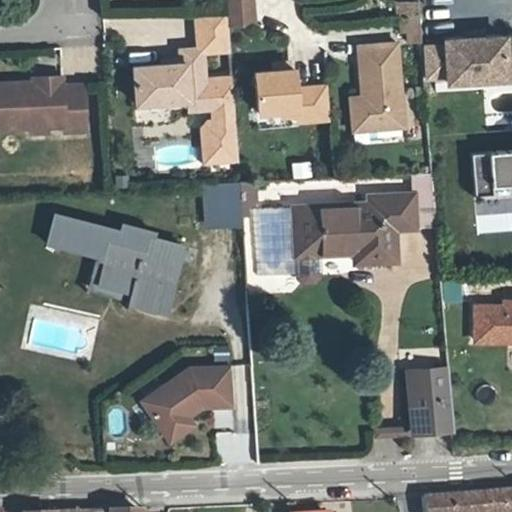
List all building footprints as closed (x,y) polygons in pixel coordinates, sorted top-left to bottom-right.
[(249,0),(225,0),(228,28),(251,29),(249,0)] [(397,4),(399,22),(420,20),(419,2),(397,4)] [(200,50),(200,51),(229,50),(228,28),(227,14),(195,15),(197,50),(200,50)] [(420,20),(399,22),(399,33),(421,32),(420,20)] [(466,41),(483,40),(483,32),(466,34),(466,41)] [(448,85),(507,79),(506,62),(511,60),(511,42),(504,43),(504,38),(483,40),(466,41),(444,43),(448,85)] [(358,46),(362,97),(365,130),(405,127),(397,42),(358,46)] [(200,50),(197,50),(178,51),(178,59),(179,64),(159,65),(130,67),(132,103),(186,101),(186,111),(209,111),(210,123),(204,123),(198,129),(199,163),(237,159),(231,78),(207,80),(207,85),(202,85),(200,51),(200,50)] [(271,71),(288,70),(287,63),(271,64),(271,71)] [(297,121),(328,119),(325,86),(294,89),(292,70),(288,70),(271,71),(252,73),(255,113),(295,110),(297,121)] [(61,73),(41,74),(41,80),(29,80),(0,81),(0,127),(28,126),(28,121),(43,121),(43,127),(61,126),(61,131),(84,130),(82,83),(62,84),(61,73)] [(353,131),(365,130),(362,97),(350,98),(353,131)] [(43,131),(43,127),(43,121),(28,121),(28,126),(28,131),(43,131)] [(511,151),(472,155),(475,198),(494,196),(493,186),(511,184),(511,151)] [(310,161),(292,162),(292,177),(311,177),(310,161)] [(416,227),(437,227),(433,173),(413,174),(414,195),(416,227)] [(246,204),(255,203),(254,181),(238,182),(239,204),(246,204)] [(239,204),(238,182),(202,184),(204,224),(240,222),(240,217),(239,204)] [(321,276),(319,254),(344,252),(344,248),(355,247),(357,263),(397,261),(396,229),(416,227),(414,195),(369,197),(369,205),(295,209),(298,277),(303,282),(316,281),(321,276)] [(263,209),(264,228),(271,228),(273,251),(292,250),(289,208),(263,209)] [(96,257),(96,259),(103,261),(107,242),(145,251),(148,238),(151,238),(152,233),(120,225),(118,232),(53,216),(46,245),(96,257)] [(144,295),(140,307),(164,312),(181,246),(151,238),(148,238),(145,251),(107,242),(103,261),(97,283),(126,291),(144,295)] [(97,283),(103,261),(96,259),(90,258),(81,290),(124,300),(126,291),(97,283)] [(511,304),(508,304),(508,311),(478,313),(480,347),(511,345),(511,304)] [(200,406),(232,404),(230,366),(188,369),(142,401),(163,432),(200,406)] [(448,369),(408,372),(413,434),(453,431),(448,369)] [(511,511),(511,492),(497,493),(422,498),(424,511),(511,511)]
